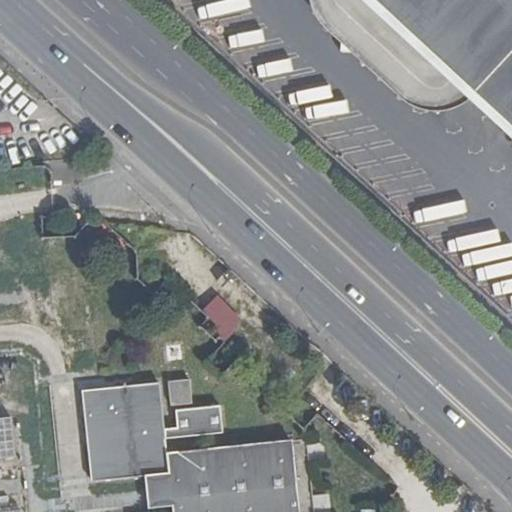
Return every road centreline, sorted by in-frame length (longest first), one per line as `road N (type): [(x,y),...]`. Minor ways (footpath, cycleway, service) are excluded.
road 1 (primary): [(45,42),(511,481)]
road 2 (primary): [(45,42),(173,132),(511,436)]
road 3 (primary): [(511,384),(93,0)]
